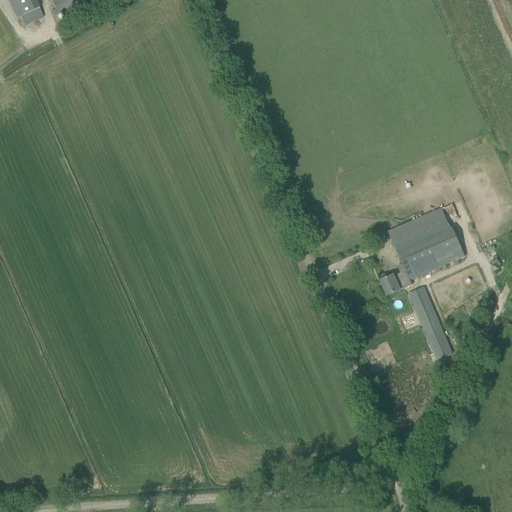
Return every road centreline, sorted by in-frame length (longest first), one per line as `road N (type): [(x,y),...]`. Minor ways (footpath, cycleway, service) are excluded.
road 1 (track): [(64,511),(399,481),(511,279)]
road 2 (unclassified): [(404,511),(397,474),(190,0)]
